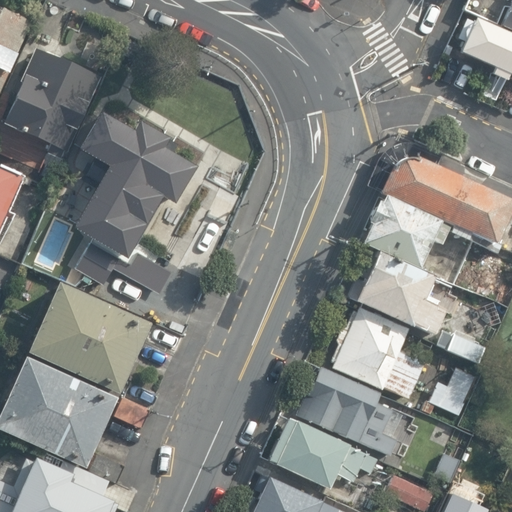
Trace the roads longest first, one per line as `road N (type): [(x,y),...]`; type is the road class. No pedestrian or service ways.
road 1 (tertiary): [(312,97),(322,124),(313,201),(180,511)]
road 2 (residential): [(511,161),(423,110),(374,114),(312,97)]
road 3 (tertiary): [(209,0),(277,38),(312,97)]
road 4 (tertiary): [(414,0),(384,45),(312,97)]
